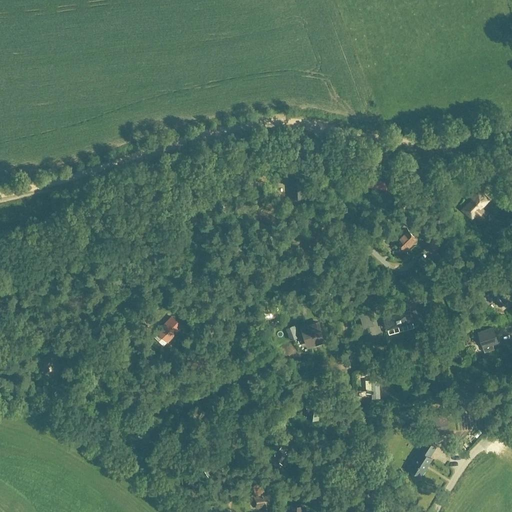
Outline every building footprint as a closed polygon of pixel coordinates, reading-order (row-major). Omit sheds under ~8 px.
[(388,183),(368,179),(367,187),(386,191),(388,183)] [(305,182),(289,183),(290,199),(305,198),(305,182)] [(465,206),(481,220),(487,213),(480,208),(488,199),(478,190),(465,206)] [(406,250),(416,240),(406,230),(396,240),(406,250)] [(505,240),(500,235),(495,241),(501,246),(505,240)] [(438,247),(433,240),(424,248),(430,254),(438,247)] [(466,285),(484,278),(480,268),(462,276),(466,285)] [(500,282),(508,276),(504,271),(496,277),(500,282)] [(367,299),(368,285),(350,283),(349,298),(367,299)] [(496,303),(497,305),(498,304),(500,306),(506,302),(500,294),(503,292),(498,286),(486,295),(491,301),(494,299),(497,303),(496,303)] [(281,295),(283,303),(292,300),(290,293),(281,295)] [(96,311),(102,302),(102,298),(97,294),(94,294),(87,305),(87,308),(93,312),(96,311)] [(491,302),(486,296),(481,300),(486,307),(491,302)] [(409,311),(404,313),(403,310),(390,314),(390,317),(385,318),(387,328),(412,321),(409,311)] [(171,317),(157,331),(167,341),(181,326),(171,317)] [(318,340),(324,338),(319,321),(300,327),(306,344),(310,343),(313,353),(321,350),(318,340)] [(137,331),(135,325),(122,328),(123,334),(137,331)] [(299,337),(295,325),(286,328),(290,340),(299,337)] [(482,347),(497,342),(493,328),(478,333),(482,347)] [(370,331),(372,342),(383,340),(380,329),(370,331)] [(60,369),(56,353),(37,358),(40,368),(42,368),(44,373),(60,369)] [(310,386),(329,388),(331,377),(312,374),(310,386)] [(378,380),(366,381),(366,393),(373,393),(373,397),(379,397),(378,380)] [(308,407),(307,418),(318,419),(319,409),(315,408),(317,400),(308,399),(307,407),(308,407)] [(424,424),(424,435),(438,434),(437,424),(424,424)] [(299,437),(289,432),(287,436),(297,441),(299,437)] [(245,445),(242,440),(244,439),(241,433),(225,443),(228,449),(232,447),(234,451),(236,454),(247,449),(245,445)] [(438,434),(424,435),(424,439),(435,446),(438,441),(438,434)] [(421,477),(433,458),(430,457),(436,447),(435,446),(424,439),(418,450),(419,450),(407,468),(421,477)] [(279,450),(269,463),(278,470),(281,465),(279,463),(288,452),(281,447),(279,450)] [(203,467),(208,476),(213,473),(214,475),(222,470),(214,460),(205,465),(203,467)] [(269,492),(254,494),(255,505),(260,504),(261,507),(263,507),(264,511),(269,511),(271,511),(270,506),(271,506),(269,492)]
